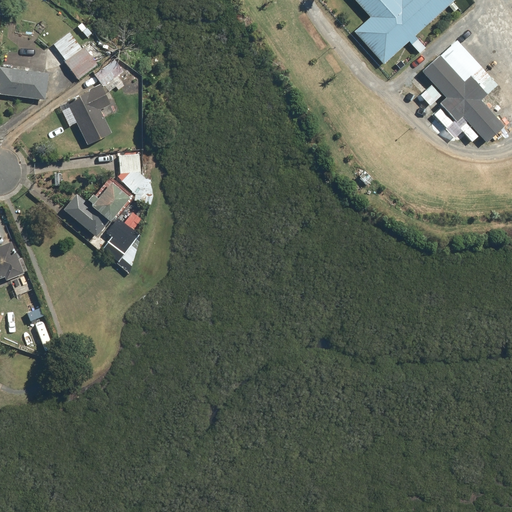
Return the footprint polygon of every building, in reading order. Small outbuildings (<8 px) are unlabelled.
[(379,66),(452,0),(451,0),(398,0),(399,0),(398,0),(351,0),(368,18),(350,33),(379,66)] [(95,66),(69,33),(51,47),(63,62),(61,64),(76,82),(95,66)] [(455,78),(436,57),(419,72),(444,101),(437,107),(453,125),(460,118),(483,143),(500,128),(476,102),(494,86),(472,63),(455,78)] [(111,68),(96,80),(107,94),(122,82),(111,68)] [(0,69),(0,96),(42,102),(45,74),(0,69)] [(108,106),(98,85),(56,107),(67,128),(73,125),(85,147),(109,134),(97,111),(108,106)] [(139,176),(138,154),(116,155),(117,176),(139,176)] [(94,240),(130,199),(105,177),(82,203),(74,196),(60,211),(94,240)] [(117,226),(97,252),(127,275),(137,241),(117,226)] [(0,278),(1,278),(3,282),(7,280),(15,300),(31,293),(8,241),(0,244),(0,278)]
